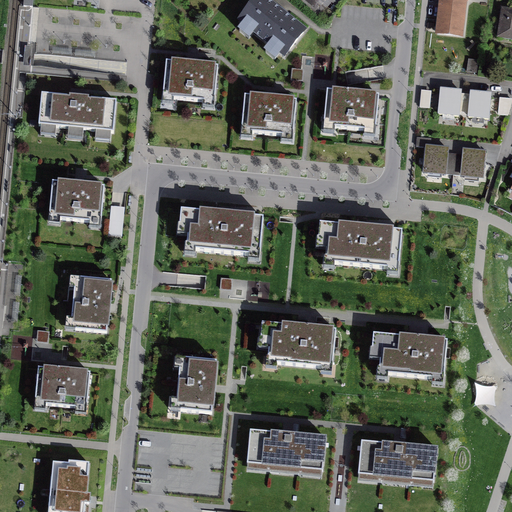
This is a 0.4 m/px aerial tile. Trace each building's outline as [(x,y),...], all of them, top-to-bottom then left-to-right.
[(286,9),(273,0),(251,0),(237,18),(241,22),(237,27),(249,36),(253,31),(267,42),(263,48),(274,58),(279,52),(284,57),(307,27),(286,9)] [(441,0),(437,35),(461,37),(465,0),(441,0)] [(511,11),(502,10),(498,38),(511,39),(511,11)] [(478,62),(469,60),(467,72),(476,73),(478,62)] [(195,65),(166,63),(163,94),(172,95),(172,100),(205,103),(205,98),(215,99),(218,67),(195,65)] [(459,114),(463,115),(465,103),(460,102),(461,92),(441,90),(438,115),(459,117),(459,114)] [(359,95),(327,92),(325,123),(333,123),(333,129),(366,132),(366,127),(376,128),(379,96),(359,95)] [(470,103),(465,103),(463,115),(468,115),(468,118),(488,120),(491,95),(471,93),(470,103)] [(274,100),(245,97),(242,128),(251,129),(250,134),(284,137),(284,132),(294,133),(297,102),(274,100)] [(77,102),(44,98),(40,130),(115,138),(119,106),(77,102)] [(416,147),(426,148),(424,173),(453,175),(454,170),(446,169),(448,150),(430,148),(430,139),(417,138),(416,147)] [(483,178),(485,153),(464,151),(462,170),(454,170),(453,175),(483,178)] [(81,190),(55,187),(51,222),(103,228),(107,193),(81,190)] [(231,219),(183,215),(182,230),(191,230),(189,248),(198,249),(198,255),(251,260),(251,255),(262,256),(265,222),(231,219)] [(372,233),(321,228),(320,243),(329,243),(327,262),(337,262),(336,268),(389,273),(390,268),(401,269),(403,236),(372,233)] [(112,310),(114,285),(78,282),(74,334),(110,337),(112,310)] [(309,332),(264,327),(262,342),(271,342),(270,361),(279,362),(278,368),(324,373),(324,367),(335,368),(338,335),(309,332)] [(422,343),(373,338),(372,353),(381,353),(379,372),(389,373),(388,379),(433,384),(434,378),(445,379),(448,346),(422,343)] [(217,388),(219,365),(182,363),(178,414),(214,417),(217,388)] [(67,374),(41,371),(38,408),(90,413),(93,376),(67,374)] [(290,438),(252,434),(249,468),(323,474),(326,441),(290,438)] [(401,448),(362,444),(359,477),(434,485),(437,452),(401,448)] [(88,464),(57,461),(52,511),(83,511),(85,500),(88,464)]
